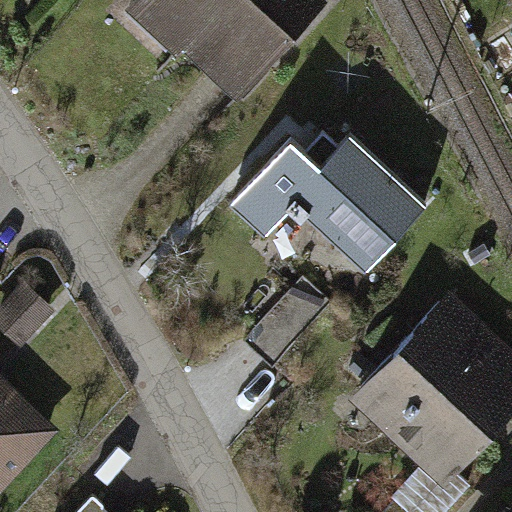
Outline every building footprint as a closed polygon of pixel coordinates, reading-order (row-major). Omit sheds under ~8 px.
[(333,4),(328,0),(146,0),(135,14),(244,108),(333,4)] [(331,168),(295,135),(233,203),(274,240),(303,207),(375,271),(433,206),(358,138),(331,168)] [(0,297),(0,313),(28,338),(59,303),(23,272),(0,297)] [(304,272),(257,339),(285,359),(333,292),(304,272)] [(511,417),(511,351),(451,297),(357,401),(451,486),(511,417)] [(0,491),(56,431),(0,378),(0,491)] [(119,511),(96,490),(75,511),(119,511)] [(416,511),(404,496),(384,511),(416,511)] [(511,511),(511,500),(500,511),(511,511)]
